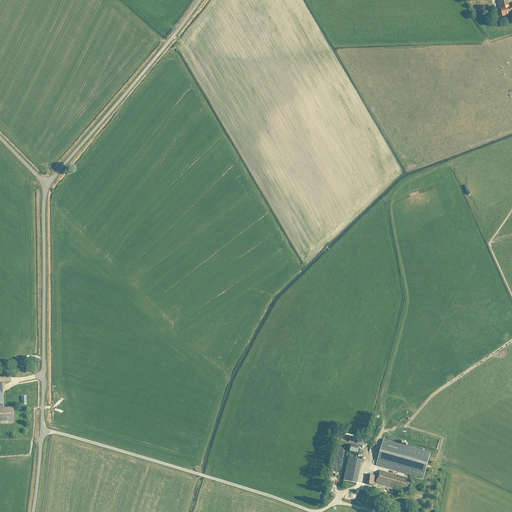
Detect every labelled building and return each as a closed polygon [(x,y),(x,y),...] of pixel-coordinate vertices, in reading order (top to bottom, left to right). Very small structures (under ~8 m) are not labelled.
[(511,0),(509,0),(496,0),(498,6),(499,10),(500,10),(502,17),(511,14),(510,7),(511,7),(510,1),(511,0)] [(2,384),(0,383),(0,421),(13,421),(13,408),(3,408),(3,404),(2,384)] [(430,454),(416,450),(400,445),(401,445),(383,440),(376,465),(423,478),(430,454)] [(350,451),(357,453),(359,446),(351,444),(350,451)] [(356,484),(361,460),(349,457),(343,481),(356,484)] [(410,479),(379,471),(376,483),(407,491),(410,479)] [(365,483),(373,485),(375,476),(367,474),(365,483)]
